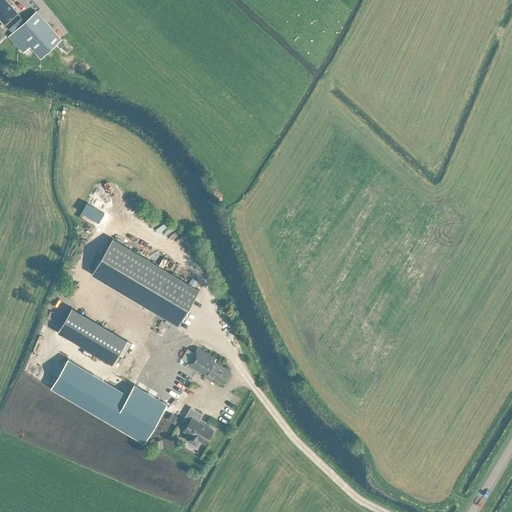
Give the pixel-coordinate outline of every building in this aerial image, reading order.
[(12,30),(23,19),(17,12),(17,13),(12,7),(13,7),(6,0),(0,0),(0,17),(1,18),(3,16),(5,17),(3,19),(6,23),(12,30)] [(40,56),(61,38),(36,10),(9,35),(24,51),(26,49),(33,57),(37,53),(40,56)] [(179,324),(199,288),(113,237),(92,272),(179,324)] [(113,363),(127,339),(71,307),(57,331),(113,363)] [(217,357),(198,346),(195,351),(188,347),(182,357),(189,361),(187,364),(205,374),(206,371),(224,382),(231,369),(215,359),(217,357)] [(178,402),(191,380),(150,356),(137,378),(178,402)] [(128,393),(68,357),(51,385),(144,441),(165,405),(167,402),(134,383),(132,385),(128,393)] [(206,442),(214,428),(199,419),(203,413),(191,406),(183,419),(189,422),(184,429),(190,432),(187,437),(197,443),(200,438),(206,442)] [(178,416),(172,413),(168,419),(174,422),(178,416)] [(163,446),(162,438),(153,439),(155,448),(163,446)]
